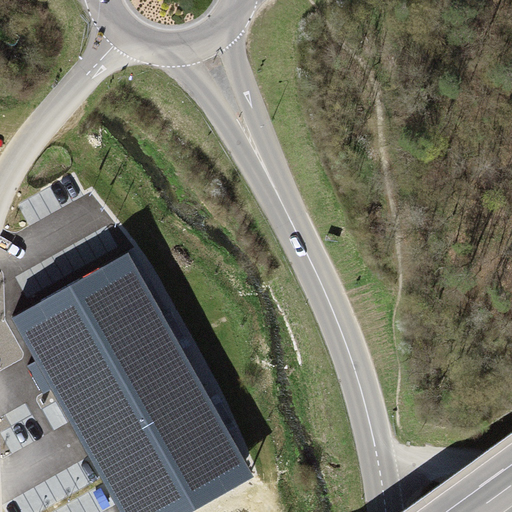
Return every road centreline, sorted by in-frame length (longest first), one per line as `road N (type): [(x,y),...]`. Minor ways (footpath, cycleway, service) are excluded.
road 1 (primary): [(385,511),(368,405),(345,344),(200,37)]
road 2 (unclassified): [(0,200),(44,129),(140,39)]
road 3 (track): [(511,469),(453,459),(382,478)]
